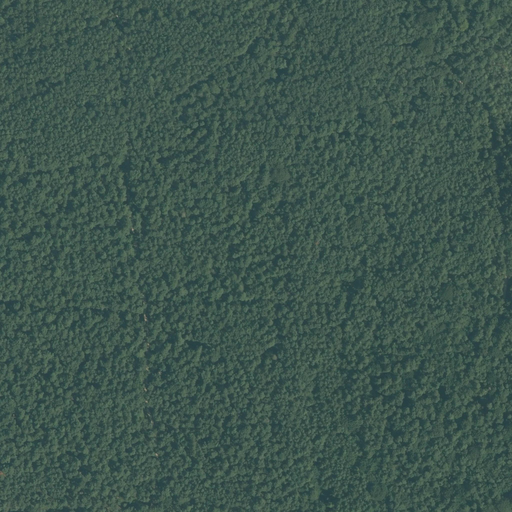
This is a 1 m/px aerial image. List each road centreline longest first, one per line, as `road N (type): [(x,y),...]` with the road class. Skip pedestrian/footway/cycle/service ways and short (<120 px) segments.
road 1 (track): [(457,511),(490,426),(488,367),(506,263),(486,131),(473,101),(424,42),(424,0)]
road 2 (track): [(101,0),(124,43),(128,208),(149,315),(153,511)]
